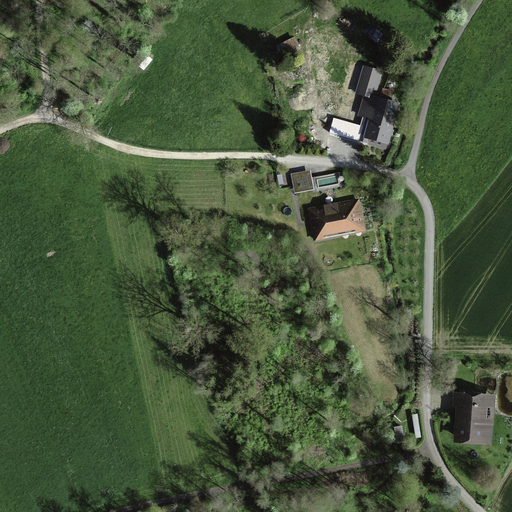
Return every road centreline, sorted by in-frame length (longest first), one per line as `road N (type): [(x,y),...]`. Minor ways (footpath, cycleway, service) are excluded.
road 1 (residential): [(279,154),(384,171),(411,182),(424,199),(428,428),(443,468),(479,511)]
road 2 (track): [(119,511),(433,450)]
road 3 (track): [(279,154),(155,153),(47,115),(0,131)]
road 4 (track): [(480,0),(435,78),(406,179)]
